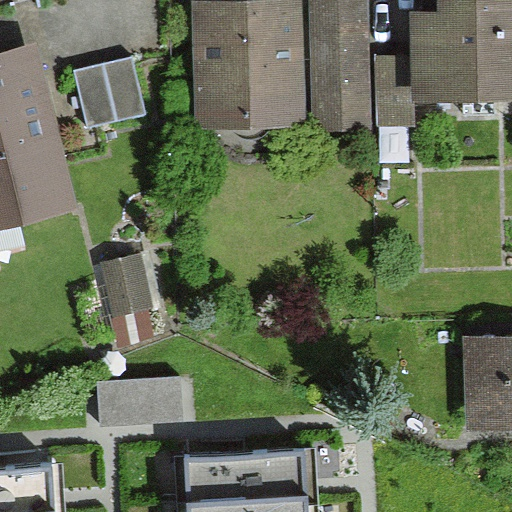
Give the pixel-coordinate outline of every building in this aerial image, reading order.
[(314,0),(315,6),(203,8),(205,136),(321,134),(321,141),(378,140),(375,0),(314,0)] [(511,109),(511,0),(501,0),(464,1),(464,16),(431,18),(434,112),(511,109)] [(0,239),(94,214),(50,55),(0,69),(0,239)] [(139,65),(80,80),(94,138),(154,123),(139,65)] [(165,309),(152,261),(111,272),(124,320),(165,309)] [(511,441),(511,343),(472,345),(477,443),(511,441)] [(184,415),(183,366),(99,368),(99,417),(184,415)] [(267,511),(267,479),(153,483),(154,511),(267,511)] [(66,511),(65,484),(0,488),(0,511),(66,511)]
